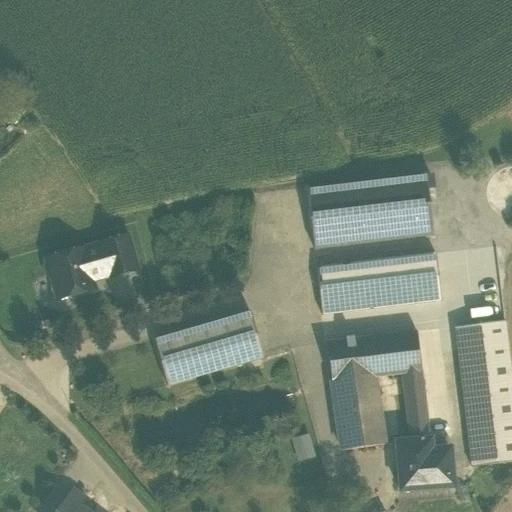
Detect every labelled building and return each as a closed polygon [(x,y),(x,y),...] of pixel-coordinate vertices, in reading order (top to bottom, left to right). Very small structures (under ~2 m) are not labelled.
[(426,175),(306,189),(314,250),(433,236),(426,175)] [(126,237),(100,245),(101,246),(109,276),(110,278),(136,270),(126,237)] [(82,250),(46,261),(47,264),(46,267),(48,276),(51,278),(57,299),(93,289),(91,281),(109,276),(101,246),(82,251),(82,250)] [(435,254),(316,268),(321,316),(441,302),(435,254)] [(249,312),(153,341),(167,387),(263,358),(249,312)] [(511,385),(504,322),(454,328),(471,468),(511,462),(511,385)] [(433,331),(416,333),(421,373),(430,440),(446,437),(433,331)] [(416,333),(326,344),(331,384),(374,378),(395,376),(401,375),(421,373),(416,333)] [(421,373),(401,375),(409,442),(430,440),(421,373)] [(374,378),(331,384),(341,451),(384,445),(374,378)] [(292,437),(297,461),(314,457),(309,434),(292,437)] [(446,437),(430,440),(431,452),(448,450),(447,437),(446,437)] [(430,440),(409,442),(396,443),(400,491),(434,488),(434,486),(431,452),(430,440)] [(448,450),(431,452),(434,486),(451,485),(448,450)] [(73,490),(57,511),(75,511),(79,507),(85,499),(73,490)]
